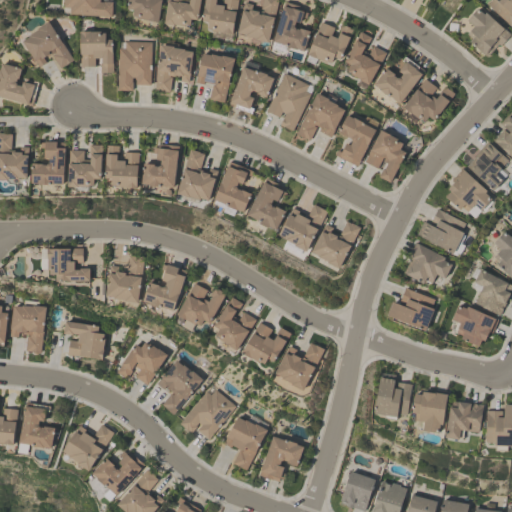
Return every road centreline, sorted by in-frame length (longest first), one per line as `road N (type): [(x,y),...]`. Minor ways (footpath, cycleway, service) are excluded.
road 1 (residential): [(308,511),(366,280),(435,154),(511,70)]
road 2 (residential): [(353,335),(156,235),(0,232)]
road 3 (residential): [(397,217),(294,158),(217,127),(74,109)]
road 4 (residential): [(281,511),(201,482),(116,401),(74,381),(0,369)]
road 5 (residential): [(353,335),(482,374),(511,369)]
road 6 (residential): [(495,89),(445,44),(369,0)]
